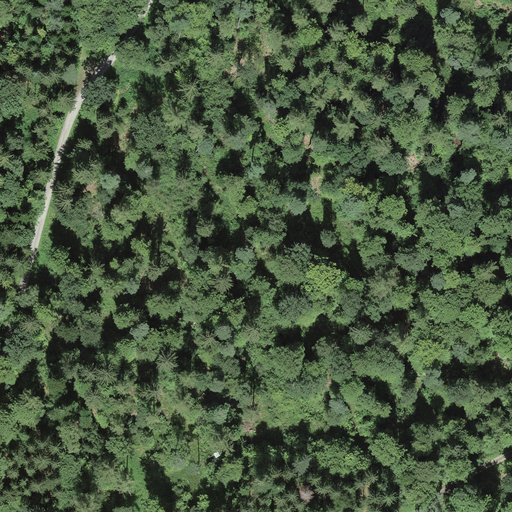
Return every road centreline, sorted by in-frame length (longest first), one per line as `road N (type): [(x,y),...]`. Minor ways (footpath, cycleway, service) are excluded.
road 1 (track): [(81,91),(0,362)]
road 2 (track): [(511,247),(448,141)]
